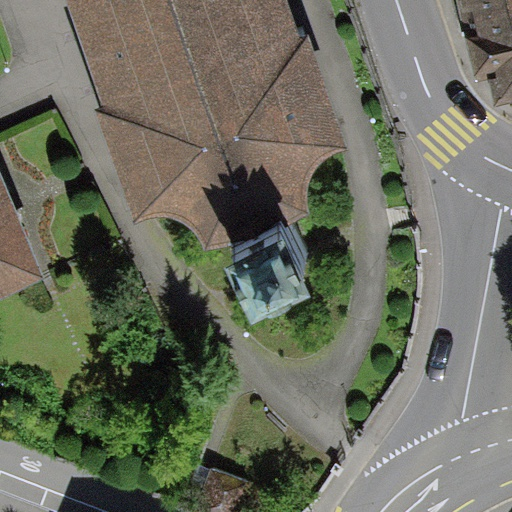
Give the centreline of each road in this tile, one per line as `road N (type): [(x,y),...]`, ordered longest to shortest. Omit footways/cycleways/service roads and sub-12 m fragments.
road 1 (primary): [(511,176),(462,458)]
road 2 (primary): [(511,174),(452,129),(423,92),(394,0)]
road 3 (residential): [(0,458),(133,511)]
